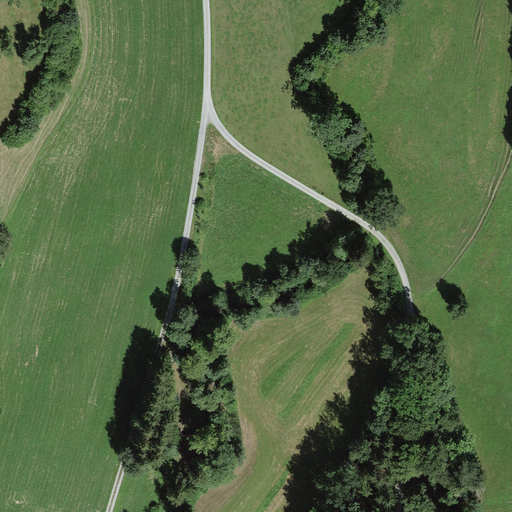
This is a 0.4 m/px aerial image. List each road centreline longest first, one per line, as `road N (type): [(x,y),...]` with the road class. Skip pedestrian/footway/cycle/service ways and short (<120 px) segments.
road 1 (track): [(208,0),(209,110),(242,151),(384,236),(412,292),(397,511)]
road 2 (track): [(209,110),(181,274),(109,511)]
